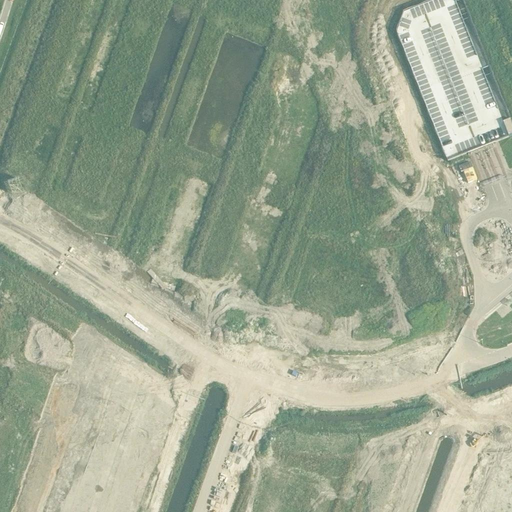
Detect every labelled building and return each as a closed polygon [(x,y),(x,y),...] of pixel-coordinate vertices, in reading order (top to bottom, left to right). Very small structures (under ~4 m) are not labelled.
[(511,135),(511,126),(463,0),(435,0),(403,13),(396,32),(447,161),(474,150),(489,144),(511,135)] [(6,307),(0,324),(0,326),(9,330),(16,311),(15,312),(6,308),(7,307),(6,307)] [(16,311),(9,330),(19,334),(20,334),(21,333),(27,315),(16,311)] [(30,348),(29,349),(30,350),(40,353),(47,335),(43,333),(42,333),(36,331),(30,348)] [(19,334),(18,338),(25,341),(27,335),(21,333),(20,334),(19,334)] [(47,335),(40,353),(50,357),(57,338),(53,337),(52,336),(52,337),(47,335)] [(57,338),(50,357),(60,360),(61,361),(62,359),(65,350),(65,349),(68,342),(62,340),(61,340),(57,338)] [(23,346),(21,352),(28,354),(30,350),(29,349),(30,348),(23,346)] [(89,390),(88,391),(89,391),(99,395),(105,376),(103,375),(103,374),(95,371),(89,390)] [(105,376),(99,395),(109,398),(116,380),(105,376)] [(116,380),(109,398),(119,402),(120,402),(120,401),(127,383),(119,380),(118,381),(116,380)] [(130,416),(129,417),(130,418),(140,421),(147,402),(141,401),(136,399),(130,416)] [(119,402),(118,406),(125,409),(127,403),(120,401),(120,402),(119,402)] [(147,402),(140,421),(150,425),(157,406),(147,403),(147,402)] [(5,404),(3,411),(10,413),(12,406),(5,404)] [(157,406),(150,425),(160,428),(161,429),(161,427),(163,422),(165,417),(167,410),(157,406)] [(25,411),(21,421),(40,427),(43,417),(25,411)] [(123,414),(121,420),(128,422),(130,418),(129,417),(130,416),(123,414)] [(76,416),(72,427),(91,434),(95,424),(95,423),(94,423),(76,416)] [(96,416),(94,423),(95,423),(95,424),(100,426),(102,418),(99,417),(96,416)] [(21,421),(18,431),(36,437),(40,427),(21,421)] [(71,432),(69,437),(70,437),(69,438),(88,444),(91,434),(72,427),(72,428),(73,428),(73,429),(72,429),(72,431),(72,432),(71,432)] [(18,431),(14,440),(33,447),(36,437),(18,431)] [(65,447),(65,448),(84,454),(88,444),(69,438),(67,443),(68,443),(67,444),(66,446),(66,447),(65,447)] [(11,450),(12,451),(29,457),(33,447),(14,440),(11,450)] [(65,448),(61,458),(79,465),(80,465),(81,465),(84,454),(65,448)] [(124,469),(124,470),(125,470),(133,473),(132,473),(138,475),(139,475),(147,478),(148,475),(149,475),(151,468),(150,467),(151,465),(144,462),(137,459),(137,460),(129,457),(124,469)] [(7,462),(3,472),(22,479),(22,476),(24,476),(26,469),(8,462),(7,462)] [(114,465),(112,473),(123,477),(125,470),(124,470),(124,469),(114,465)] [(53,480),(73,487),(76,477),(76,476),(75,476),(58,470),(57,472),(56,471),(55,476),(55,477),(54,480),(53,480)] [(3,472),(0,480),(0,482),(18,489),(22,479),(3,472)] [(112,473),(110,479),(120,482),(121,482),(123,477),(112,473)] [(95,485),(94,486),(102,488),(105,479),(98,477),(95,485)] [(53,480),(49,491),(68,497),(69,498),(69,497),(73,487),(53,480)] [(0,494),(15,500),(18,492),(17,492),(18,489),(0,482),(0,494)] [(120,482),(116,493),(137,501),(137,500),(136,500),(137,496),(138,496),(138,495),(140,489),(121,482),(120,482)] [(87,483),(84,491),(91,494),(94,486),(95,485),(87,483)] [(91,494),(98,497),(102,488),(94,486),(91,494)] [(84,491),(81,500),(88,503),(91,494),(84,491)] [(112,504),(113,505),(121,508),(133,511),(137,501),(116,493),(112,504)] [(102,500),(100,507),(111,511),(113,505),(112,504),(102,500)] [(44,510),(43,511),(63,511),(65,510),(65,509),(63,509),(46,502),(43,510),(44,510)]
